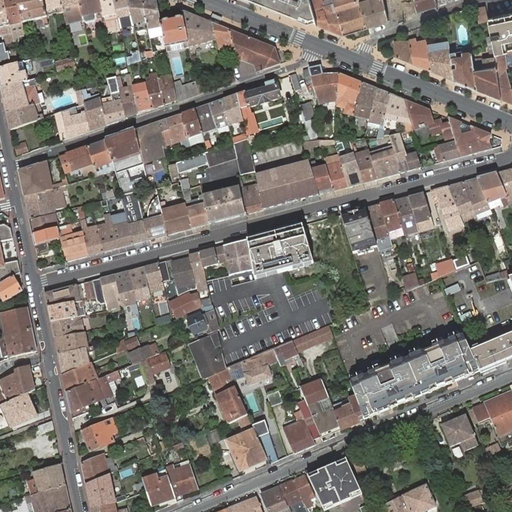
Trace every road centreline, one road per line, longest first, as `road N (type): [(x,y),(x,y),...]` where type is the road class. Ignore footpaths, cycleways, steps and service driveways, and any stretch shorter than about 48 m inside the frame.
road 1 (residential): [(35,283),(511,155)]
road 2 (residential): [(511,376),(187,511)]
road 3 (residential): [(9,166),(263,79),(302,63),(315,45)]
road 4 (tertiary): [(511,123),(359,62)]
road 5 (residential): [(50,355),(83,511)]
road 6 (residential): [(359,62),(377,38),(487,0)]
road 7 (tertiary): [(315,45),(203,0)]
